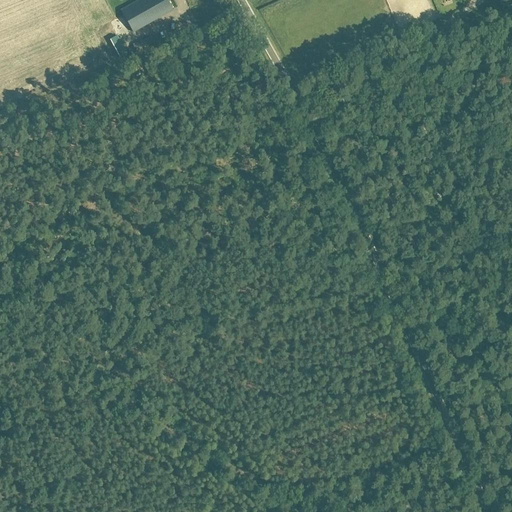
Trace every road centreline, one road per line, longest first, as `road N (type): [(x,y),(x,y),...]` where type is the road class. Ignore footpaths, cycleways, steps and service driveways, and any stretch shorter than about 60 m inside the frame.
road 1 (unclassified): [(486,511),(384,277),(241,0)]
road 2 (track): [(286,84),(444,17)]
